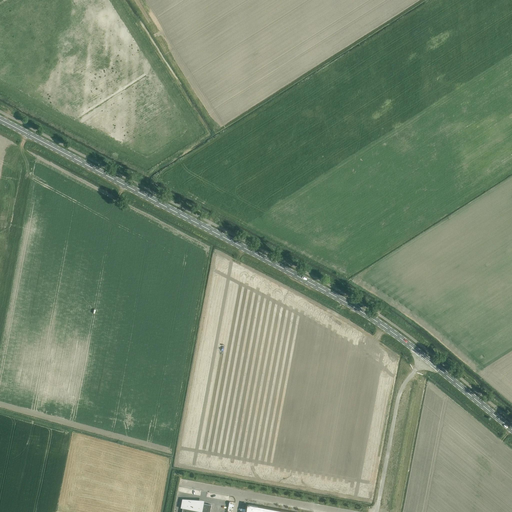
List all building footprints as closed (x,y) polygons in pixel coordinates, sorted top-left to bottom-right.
[(238,388),(254,391),(261,357),(245,354),(238,388)] [(260,400),(268,401),(274,369),(267,368),(260,400)] [(281,412),(288,413),(294,381),(287,380),(281,412)] [(369,384),(365,408),(371,409),(375,385),(369,384)] [(302,423),(309,425),(314,393),(307,391),(302,423)] [(222,473),(229,474),(239,421),(231,420),(222,473)] [(280,467),(296,469),(302,434),(287,433),(280,467)] [(240,481),(294,490),(295,483),(242,474),(240,481)] [(201,502),(201,503),(183,500),(181,508),(183,508),(182,511),(210,511),(211,505),(203,503),(203,502),(201,502)]
